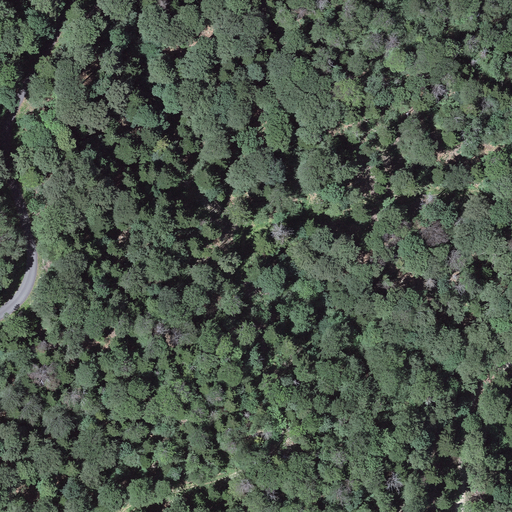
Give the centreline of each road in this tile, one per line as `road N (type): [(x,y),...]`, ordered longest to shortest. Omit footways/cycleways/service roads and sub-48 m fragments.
road 1 (unclassified): [(77,0),(8,124),(6,150),(32,268),(18,300),(0,314)]
road 2 (track): [(506,362),(471,373),(452,390),(401,511)]
road 3 (track): [(511,359),(469,406),(458,511)]
